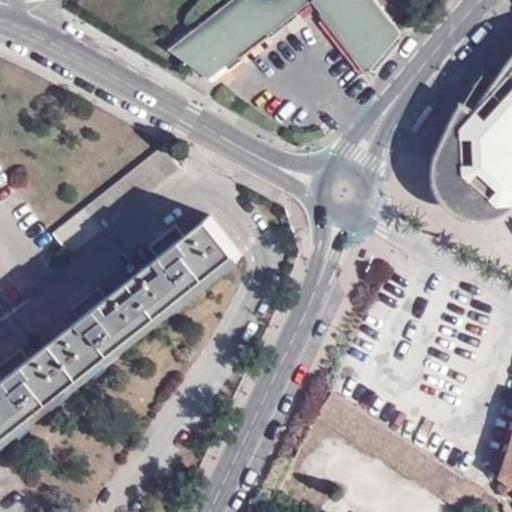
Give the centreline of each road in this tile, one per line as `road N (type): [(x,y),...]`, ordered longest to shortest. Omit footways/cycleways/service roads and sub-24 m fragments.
road 1 (residential): [(209,511),(346,200)]
road 2 (residential): [(346,200),(45,46)]
road 3 (residential): [(346,200),(372,143),(449,34),(484,0)]
road 4 (residential): [(511,295),(346,200)]
